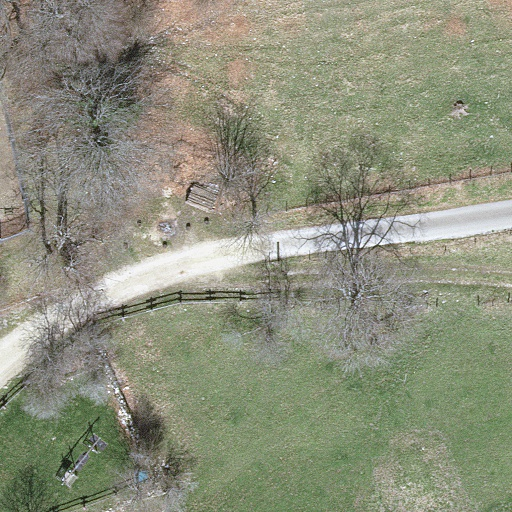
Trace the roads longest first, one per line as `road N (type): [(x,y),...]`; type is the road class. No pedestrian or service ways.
road 1 (unclassified): [(511,213),(172,267),(43,326),(0,362)]
road 2 (track): [(218,256),(511,287)]
